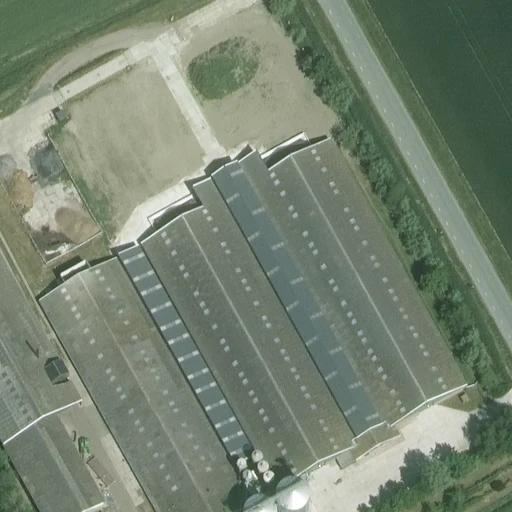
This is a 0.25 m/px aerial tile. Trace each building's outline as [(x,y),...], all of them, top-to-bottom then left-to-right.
[(203,214),(142,248),(279,494),(337,462),(350,455),(355,464),(356,465),(400,441),(394,431),(467,391),(332,144),(268,178),(257,157),(239,167),(383,430),(355,445),(211,182),(192,193),(203,214)] [(239,167),(211,182),(355,445),(383,430),(239,167)] [(161,221),(166,232),(195,218),(190,207),(161,221)] [(96,217),(73,229),(80,243),(104,231),(96,217)] [(140,250),(118,263),(234,471),(256,459),(140,250)] [(118,263),(41,305),(56,331),(59,337),(156,511),(245,511),(254,507),(234,471),(118,263)] [(464,407),(470,404),(466,398),(461,402),(464,407)] [(59,421),(5,451),(38,511),(103,511),(108,509),(59,421)] [(350,455),(337,462),(342,471),(355,464),(350,455)] [(275,510),(275,511),(309,511),(309,510),(309,508),(309,507),(309,506),(308,505),(308,504),(307,502),(307,501),(306,500),(305,499),(304,498),(303,497),(302,497),(301,496),(299,495),(298,495),(297,494),(296,494),(294,494),(293,494),(291,494),(290,494),(289,494),(288,494),(287,495),(285,495),(284,496),(283,496),(282,497),(281,498),(280,499),(279,500),(278,501),(278,502),(277,503),(276,505),(276,506),(276,507),(275,509),(275,510)]
